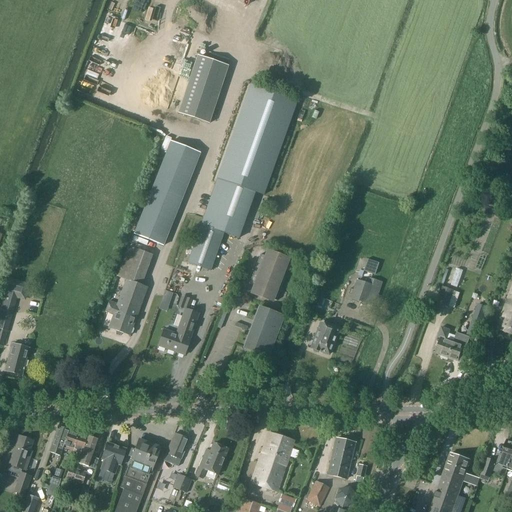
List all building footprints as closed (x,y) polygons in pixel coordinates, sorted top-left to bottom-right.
[(209,124),(228,66),(197,56),(178,114),(209,124)] [(185,253),(190,255),(187,263),(210,272),(224,233),(239,239),(255,193),(264,196),(297,101),(250,85),(217,179),(195,239),(190,237),(185,253)] [(170,141),(133,234),(164,246),(201,154),(170,141)] [(105,312),(114,315),(109,328),(130,336),(147,287),(141,285),(152,255),(128,246),(117,277),(125,280),(117,304),(110,301),(110,302),(109,301),(105,312)] [(287,265),(290,259),(266,250),(264,257),(260,255),(250,282),(254,284),(250,294),(273,303),(274,300),(277,301),(290,266),(287,265)] [(375,275),(379,263),(367,259),(363,271),(375,275)] [(0,345),(3,346),(16,297),(24,299),(28,285),(5,279),(0,296),(0,345)] [(368,284),(357,281),(351,299),(373,306),(381,283),(370,279),(368,284)] [(442,287),(437,302),(455,308),(460,293),(442,287)] [(511,289),(497,329),(511,334),(511,289)] [(164,329),(158,346),(184,355),(190,338),(199,313),(189,310),(192,300),(181,296),(177,307),(184,309),(176,334),(164,329)] [(471,324),(469,328),(479,332),(481,327),(488,308),(478,304),(471,324)] [(269,358),(285,317),(258,307),(253,320),(256,321),(246,347),(257,351),(256,353),(269,358)] [(311,349),(320,352),(329,355),(338,329),(321,323),(311,349)] [(449,358),(455,341),(456,336),(449,334),(450,330),(442,327),(438,337),(441,338),(435,353),(449,358)] [(455,341),(449,358),(458,362),(459,359),(465,361),(470,345),(468,344),(470,338),(462,335),(457,333),(456,336),(455,341)] [(29,348),(12,344),(5,371),(22,375),(23,370),(24,370),(24,369),(24,368),(24,367),(27,367),(29,361),(26,360),(29,348)] [(69,430),(59,426),(50,452),(60,456),(62,450),(63,448),(69,430)] [(69,430),(63,448),(62,450),(66,452),(67,449),(72,451),(79,433),(69,430)] [(72,451),(77,453),(76,457),(81,458),(81,456),(88,437),(79,433),(72,451)] [(277,492),(294,442),(269,433),(251,484),(277,492)] [(175,434),(168,450),(166,453),(181,460),(189,440),(175,434)] [(23,438),(19,436),(9,465),(26,471),(32,452),(30,451),(34,441),(29,440),(28,437),(25,437),(23,438)] [(95,470),(99,459),(92,457),(94,452),(97,453),(99,447),(96,446),(98,440),(88,437),(81,456),(81,458),(79,464),(95,470)] [(120,488),(124,489),(116,509),(124,511),(125,511),(150,443),(138,439),(134,450),(131,449),(128,456),(132,458),(120,488)] [(347,479),(355,444),(336,439),(327,475),(347,479)] [(494,460),(487,458),(480,479),(489,482),(490,478),(491,478),(493,471),(506,475),(508,469),(507,469),(511,455),(511,442),(506,440),(502,454),(497,452),(494,460)] [(136,511),(161,448),(150,443),(125,511),(136,511)] [(208,458),(205,456),(197,476),(203,478),(206,470),(218,475),(229,449),(214,443),(208,458)] [(126,450),(108,444),(102,460),(104,460),(100,470),(115,474),(118,465),(120,466),(126,450)] [(458,497),(463,482),(477,487),(480,479),(466,474),(470,461),(450,454),(429,511),(461,511),(466,499),(458,497)] [(357,476),(356,481),(362,483),(363,477),(364,477),(366,467),(359,465),(357,476)] [(75,469),(70,467),(61,491),(66,493),(71,480),(72,480),(72,479),(71,479),(75,469)] [(71,479),(72,479),(72,480),(82,484),(86,473),(75,469),(71,479)] [(20,472),(13,493),(25,497),(32,476),(20,472)] [(180,491),(185,477),(177,474),(172,488),(180,491)] [(55,498),(61,479),(52,476),(46,495),(55,498)] [(185,477),(180,491),(186,494),(192,480),(185,477)] [(321,507),(330,488),(316,481),(307,500),(321,507)] [(338,491),(334,501),(341,509),(352,507),(353,496),(346,489),(338,491)] [(28,495),(21,511),(34,511),(39,499),(28,495)] [(295,501),(283,496),(281,502),(292,507),(295,501)] [(257,511),(260,505),(244,499),(239,511),(257,511)] [(275,511),(290,511),(292,508),(279,503),(275,511)]
